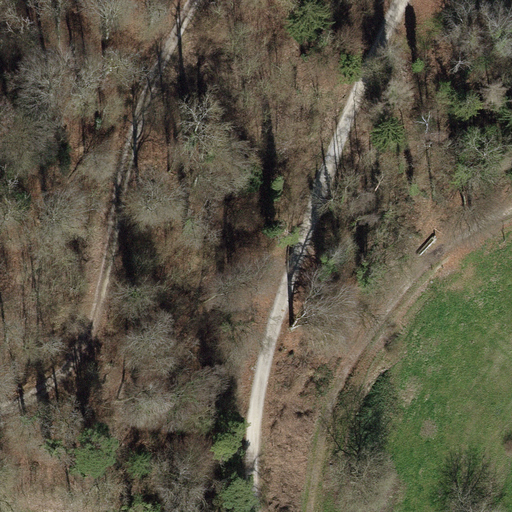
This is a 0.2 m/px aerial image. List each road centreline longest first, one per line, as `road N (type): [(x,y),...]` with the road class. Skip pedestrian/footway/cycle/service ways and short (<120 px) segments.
road 1 (track): [(402,0),(345,133),(269,359),(256,511)]
road 2 (track): [(0,428),(16,429),(63,395),(97,334),(143,99),(196,0)]
